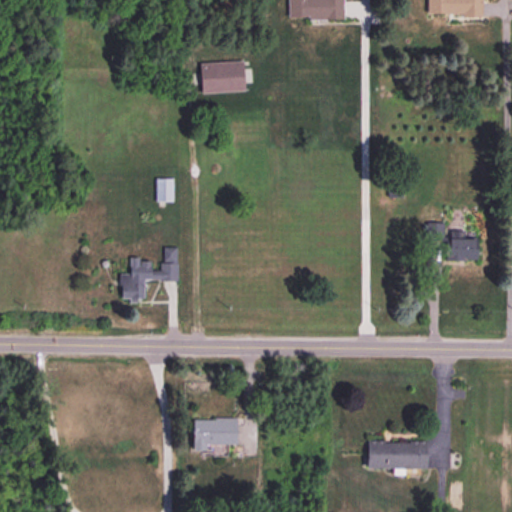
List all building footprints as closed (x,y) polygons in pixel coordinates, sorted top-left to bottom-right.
[(286,0),(287,21),(342,20),(342,0),(286,0)] [(480,15),(479,0),(426,0),(426,15),(480,15)] [(242,92),(241,62),(198,64),(199,93),(242,92)] [(171,202),(171,179),(154,179),(154,202),(171,202)] [(442,224),(426,224),(426,241),(442,241),(442,224)] [(475,261),(475,239),(445,239),(445,261),(475,261)] [(175,282),(175,248),(160,248),(160,262),(127,262),(127,274),(117,274),(117,301),(142,301),(142,281),(175,282)] [(190,420),(190,453),(206,453),(206,446),(233,446),(233,421),(190,420)] [(424,470),(424,443),(364,442),(364,469),(424,470)]
